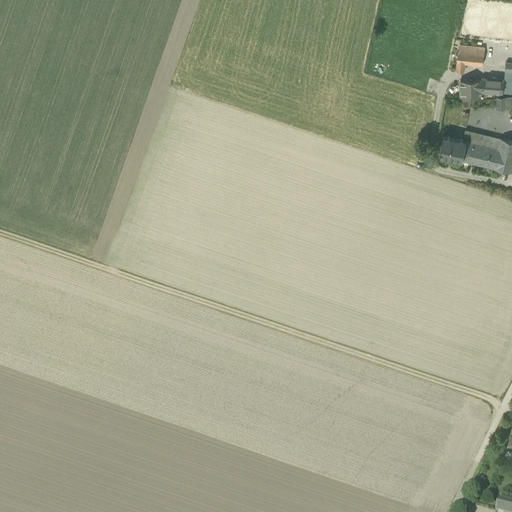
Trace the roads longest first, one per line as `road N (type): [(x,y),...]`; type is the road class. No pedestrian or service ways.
road 1 (track): [(505,404),(0,233)]
road 2 (residential): [(511,184),(431,164),(440,90),(452,76)]
road 3 (unclassified): [(511,390),(453,511)]
